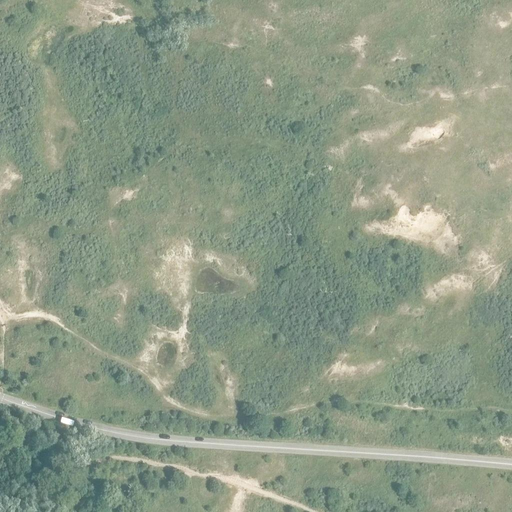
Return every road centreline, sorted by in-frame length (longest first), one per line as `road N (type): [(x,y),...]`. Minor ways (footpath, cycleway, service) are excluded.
road 1 (tertiary): [(511,465),(136,438),(0,398)]
road 2 (unknown): [(315,511),(112,456),(84,466),(40,456),(0,477)]
